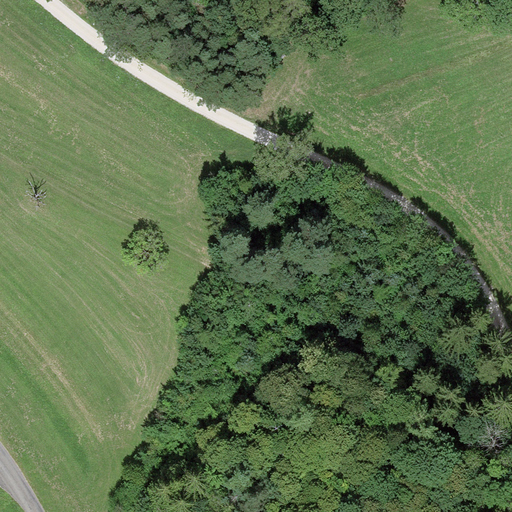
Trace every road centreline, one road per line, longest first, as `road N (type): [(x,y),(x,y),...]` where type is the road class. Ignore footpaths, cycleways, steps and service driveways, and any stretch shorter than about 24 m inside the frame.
road 1 (track): [(480,511),(447,452),(324,333),(269,293),(0,153)]
road 2 (track): [(46,0),(95,43),(191,100),(397,202),(478,283),(511,360)]
